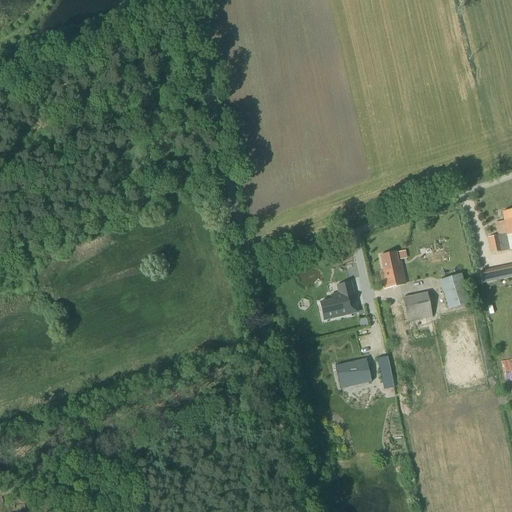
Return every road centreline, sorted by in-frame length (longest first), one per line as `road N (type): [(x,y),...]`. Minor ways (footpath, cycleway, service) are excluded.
road 1 (unclassified): [(252,254),(511,161)]
road 2 (unclassified): [(312,511),(252,254)]
road 3 (unclassified): [(252,254),(193,0)]
